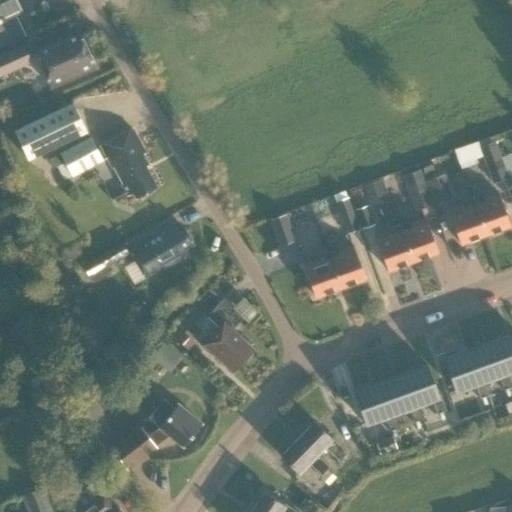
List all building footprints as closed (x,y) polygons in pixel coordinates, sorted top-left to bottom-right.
[(0,0),(0,42),(24,32),(16,15),(22,12),(16,0),(0,0)] [(95,67),(83,41),(79,30),(35,50),(51,86),(95,67)] [(23,45),(6,53),(13,67),(30,59),(23,45)] [(86,131),(72,102),(14,130),(28,159),(86,131)] [(145,152),(133,129),(101,146),(127,195),(133,192),(136,197),(156,186),(145,166),(148,164),(142,154),(145,152)] [(65,162),(72,176),(72,177),(103,160),(90,136),(60,153),(65,162)] [(502,157),(495,140),(480,146),(479,146),(483,156),(493,182),(511,174),(511,157),(511,154),(502,157)] [(478,141),(454,149),(459,164),(476,158),(483,156),(479,146),(480,146),(478,141)] [(430,159),(420,163),(424,173),(434,169),(430,159)] [(65,162),(57,166),(64,180),(72,176),(65,162)] [(433,203),(420,168),(403,175),(415,210),(433,203)] [(453,196),(444,174),(426,180),(434,203),(453,196)] [(368,199),(386,193),(381,179),(363,185),(368,199)] [(475,205),(485,234),(510,225),(498,192),(484,197),(485,201),(475,205)] [(359,228),(348,196),(335,201),(346,232),(359,228)] [(367,204),(356,208),(355,208),(362,228),(374,223),(367,204)] [(485,234),(475,205),(466,208),(464,204),(448,210),(460,243),(485,234)] [(269,219),(279,245),(295,239),(286,213),(269,219)] [(402,231),(413,261),(438,252),(426,218),(411,224),(413,227),(402,231)] [(179,231),(176,225),(130,251),(146,278),(190,253),(187,248),(194,244),(184,228),(179,231)] [(388,270),(413,261),(402,231),(391,235),(390,231),(376,237),(388,270)] [(82,264),(91,282),(110,271),(106,265),(127,253),(121,242),(82,264)] [(330,258),(340,287),(365,278),(353,245),(341,249),(342,253),(330,258)] [(315,296),(340,287),(330,258),(317,262),(316,259),(303,263),(315,296)] [(203,344),(232,371),(254,348),(232,329),(243,316),(223,298),(207,315),(219,326),(203,344)] [(174,336),(188,349),(194,342),(181,330),(174,336)] [(511,333),(492,341),(504,373),(507,372),(511,369),(511,333)] [(504,373),(492,341),(468,350),(480,382),(483,381),(483,380),(498,375),(504,389),(511,386),(511,385),(507,372),(504,373)] [(445,358),(441,348),(434,351),(437,360),(445,358)] [(480,382),(468,350),(443,359),(455,391),(475,384),(480,398),(489,395),(483,380),(483,381),(480,382)] [(427,365),(403,373),(414,406),(417,405),(432,399),(437,413),(446,410),(440,394),(438,394),(427,365)] [(414,406),(403,373),(378,382),(390,415),(394,413),(408,408),(414,422),(422,419),(417,405),(414,406)] [(119,393),(127,400),(141,383),(133,376),(119,393)] [(390,415),(378,382),(353,391),(365,423),(385,416),(390,430),(399,427),(394,413),(390,415)] [(84,389),(62,405),(81,430),(103,414),(84,389)] [(175,407),(164,398),(148,418),(159,427),(148,435),(141,427),(113,448),(127,469),(156,447),(155,445),(169,435),(183,446),(202,423),(178,404),(175,407)] [(315,456),(317,454),(325,446),(339,461),(346,454),(342,446),(332,437),(315,421),(298,438),(315,456)] [(68,466),(83,455),(69,434),(54,445),(68,466)] [(393,436),(376,442),(380,453),(397,447),(393,436)] [(315,456),(298,438),(281,455),(298,473),(308,463),(321,475),(329,467),(317,454),(315,456)] [(320,478),(328,485),(336,477),(327,469),(320,478)] [(21,495),(27,511),(52,511),(43,486),(21,495)] [(116,506),(100,487),(89,496),(86,492),(79,489),(67,499),(78,511),(77,511),(122,511),(117,505),(116,506)] [(251,511),(298,511),(285,503),(284,504),(264,491),(251,511)]
